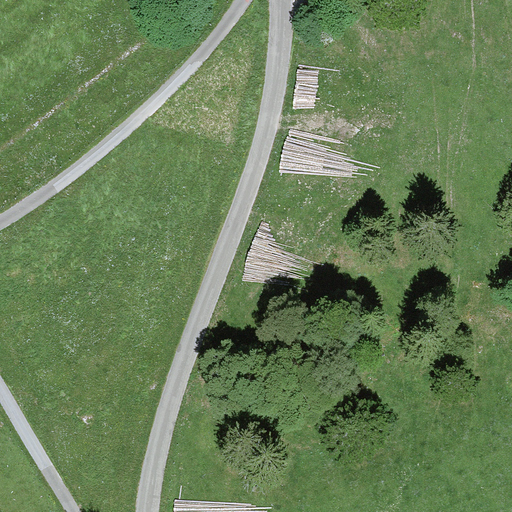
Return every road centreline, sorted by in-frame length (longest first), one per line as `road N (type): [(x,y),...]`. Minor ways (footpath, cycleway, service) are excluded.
road 1 (tertiary): [(277,0),(280,32),(257,152),(167,426),(149,511)]
road 2 (tertiary): [(0,218),(41,194),(175,82),(242,0)]
road 3 (tertiary): [(74,511),(0,393)]
